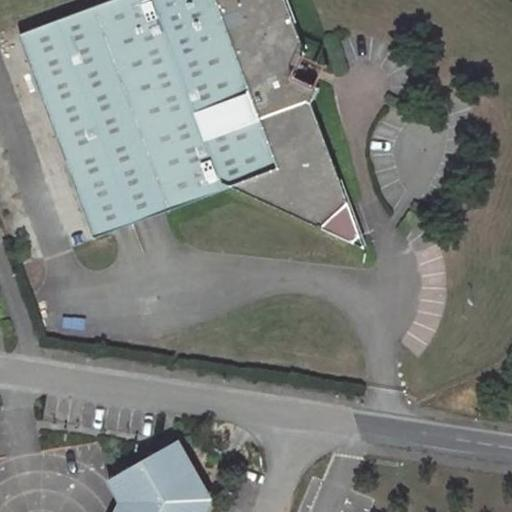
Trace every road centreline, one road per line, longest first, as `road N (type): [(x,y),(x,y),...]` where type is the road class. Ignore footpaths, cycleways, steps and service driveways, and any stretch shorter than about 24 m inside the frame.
road 1 (unclassified): [(0,370),(305,423)]
road 2 (unclassified): [(305,423),(511,450)]
